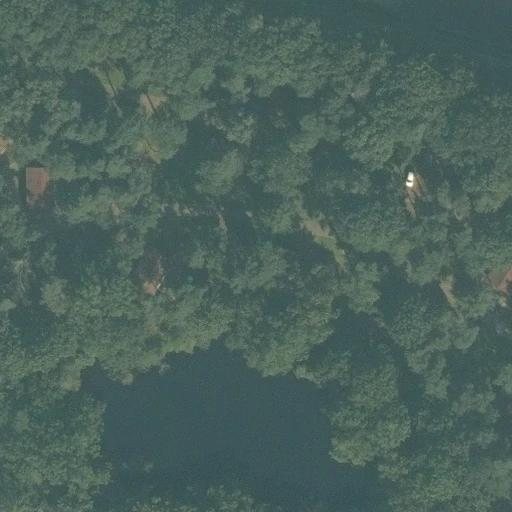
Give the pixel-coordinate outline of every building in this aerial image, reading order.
[(69,60),(107,72),(115,45),(78,33),(69,60)] [(241,110),(279,121),(287,94),(248,83),(241,110)] [(0,151),(19,127),(0,113),(0,151)] [(421,166),(460,174),(466,146),(427,138),(421,166)] [(27,207),(54,206),(54,166),(26,167),(27,207)] [(152,293),(172,259),(148,245),(128,278),(152,293)] [(261,283),(286,289),(295,251),(269,245),(261,283)] [(485,278),(509,293),(511,287),(511,248),(506,245),(485,278)] [(0,285),(0,306),(9,325),(36,312),(18,277),(0,285)] [(370,345),(410,341),(407,314),(368,318),(370,345)] [(492,430),(511,414),(511,393),(507,386),(476,409),(492,430)]
